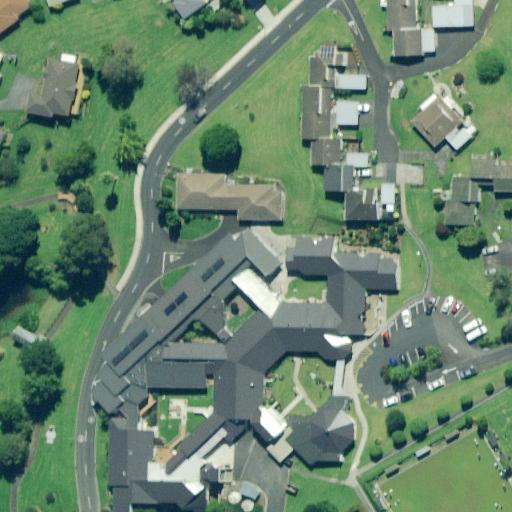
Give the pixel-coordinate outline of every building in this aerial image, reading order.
[(0,0),(0,33),(1,35),(21,20),(19,17),(32,8),(25,0),(0,0)] [(176,0),(178,2),(176,4),(187,19),(207,4),(203,0),(176,0)] [(424,26),(416,26),(415,0),(382,0),(383,7),(389,7),(389,31),(393,30),(394,59),(425,58),(425,53),(440,53),(439,32),(425,32),(424,26)] [(474,27),(474,6),(434,7),(435,28),(474,27)] [(309,86),(303,86),(302,140),(314,140),(313,167),(325,168),(325,192),(348,192),(348,221),(378,221),(378,206),(395,206),(396,188),(378,187),(357,187),(357,170),(369,171),(369,155),(343,154),(344,124),(359,124),(360,104),(337,103),(338,90),(367,91),(367,77),(339,76),(340,67),(348,67),(348,52),(310,51),(309,86)] [(63,54),(62,62),(49,60),(43,95),(32,93),(29,113),(56,118),(57,114),(78,117),(86,68),(88,58),(63,54)] [(465,123),(454,110),(456,107),(449,98),(446,100),(443,97),(440,100),(436,95),(421,107),(425,112),(415,121),(436,147),(447,138),(458,151),(474,137),(472,135),(477,131),(472,126),(469,128),(465,123)] [(511,168),(497,168),(498,162),(475,161),(474,179),(456,179),(455,202),(448,202),(447,225),(475,226),(476,202),(478,202),(479,185),(496,186),(496,191),(511,191),(511,168)] [(278,191),(278,186),(228,185),(228,175),(180,175),(179,210),(187,210),(186,215),(218,216),(218,210),(240,210),(240,220),(284,221),(284,191),(278,191)] [(115,511),(128,511),(129,502),(176,502),(185,511),(208,511),(210,468),(200,459),(224,437),(230,444),(250,424),(268,446),(283,431),(260,407),(263,374),(286,353),(318,354),(328,361),(348,355),(349,334),(365,335),(367,288),(397,289),(398,260),(379,260),(379,255),(334,253),(335,240),(299,238),(298,249),(287,248),(286,267),(298,267),(303,274),(330,276),(329,303),(282,301),(268,316),(263,310),(225,348),(168,345),(198,317),(215,334),(229,321),(216,306),(257,267),(267,277),(282,263),(249,228),(233,242),(228,236),(101,355),(110,364),(98,375),(103,380),(91,391),(113,413),(116,411),(125,420),(110,420),(110,485),(115,485),(115,511)] [(40,354),(47,344),(20,328),(14,338),(40,354)] [(286,440),(311,465),(317,461),(340,463),(340,453),(354,441),(353,423),(344,411),(325,412),(316,417),(302,420),(294,416),(287,424),(294,431),(286,440)]
